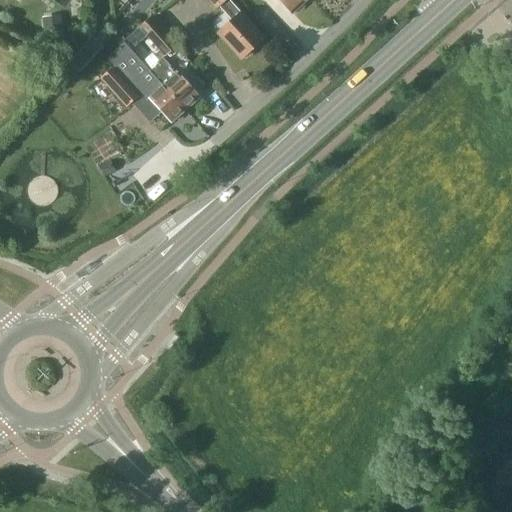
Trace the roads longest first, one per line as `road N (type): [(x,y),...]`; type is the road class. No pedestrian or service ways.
road 1 (secondary): [(131,290),(454,0)]
road 2 (residential): [(216,138),(361,0)]
road 3 (tertiary): [(181,511),(78,406)]
